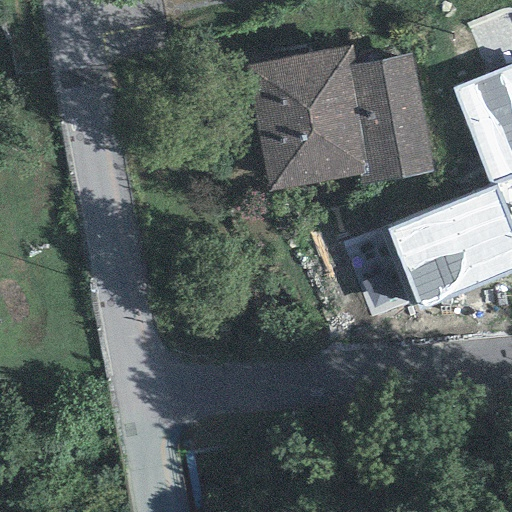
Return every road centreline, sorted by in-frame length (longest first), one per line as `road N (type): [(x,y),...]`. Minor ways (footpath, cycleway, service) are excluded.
road 1 (residential): [(65,0),(140,395)]
road 2 (residential): [(511,361),(140,395)]
